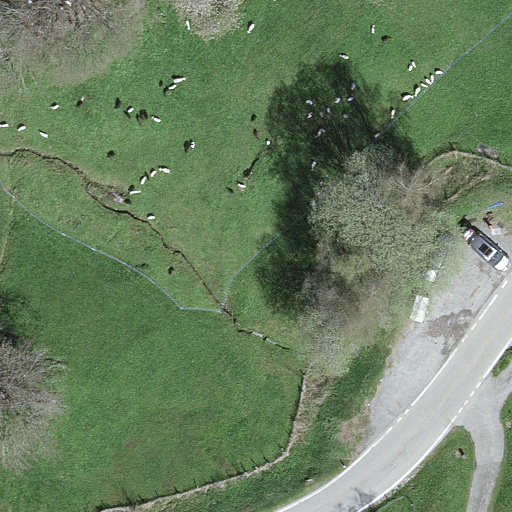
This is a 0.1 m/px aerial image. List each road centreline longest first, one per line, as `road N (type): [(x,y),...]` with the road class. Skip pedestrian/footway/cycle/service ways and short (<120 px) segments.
road 1 (tertiary): [(511,287),(442,391),(376,459),(299,511)]
road 2 (track): [(442,391),(469,453),(452,511)]
